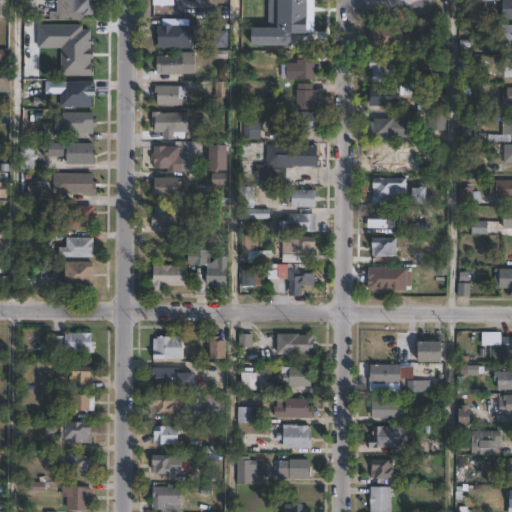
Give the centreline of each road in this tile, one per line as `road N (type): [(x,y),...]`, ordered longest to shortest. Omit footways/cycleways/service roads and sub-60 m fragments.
road 1 (residential): [(122,511),(127,0)]
road 2 (residential): [(511,312),(0,308)]
road 3 (residential): [(343,511),(345,0)]
